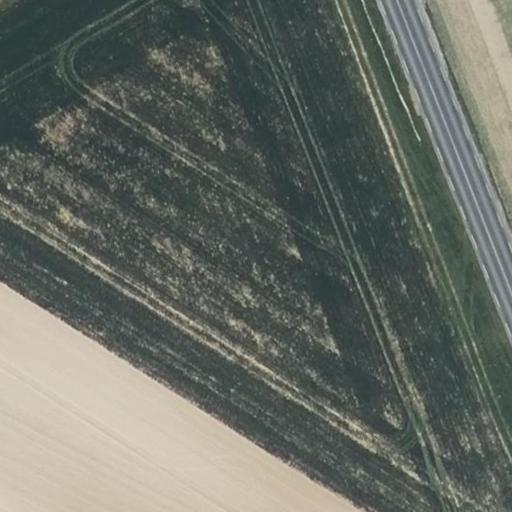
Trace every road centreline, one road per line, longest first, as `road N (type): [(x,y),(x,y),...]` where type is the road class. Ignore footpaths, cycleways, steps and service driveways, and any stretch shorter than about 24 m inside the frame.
road 1 (track): [(0,4),(338,0),(511,436)]
road 2 (secondary): [(392,0),(511,307)]
